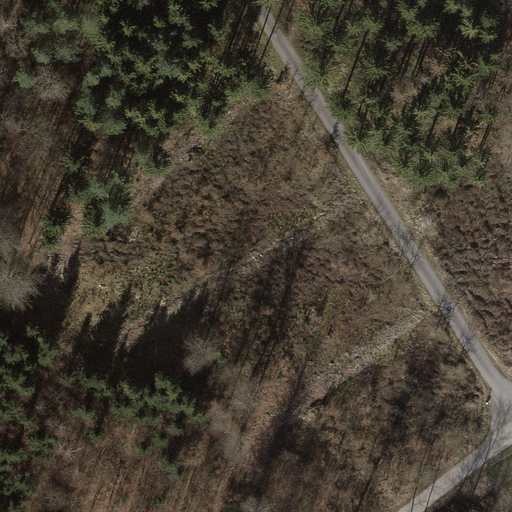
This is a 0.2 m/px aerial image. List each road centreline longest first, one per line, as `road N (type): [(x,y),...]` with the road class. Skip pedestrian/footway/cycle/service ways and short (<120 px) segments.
road 1 (track): [(257,0),(511,399)]
road 2 (track): [(412,511),(511,432)]
